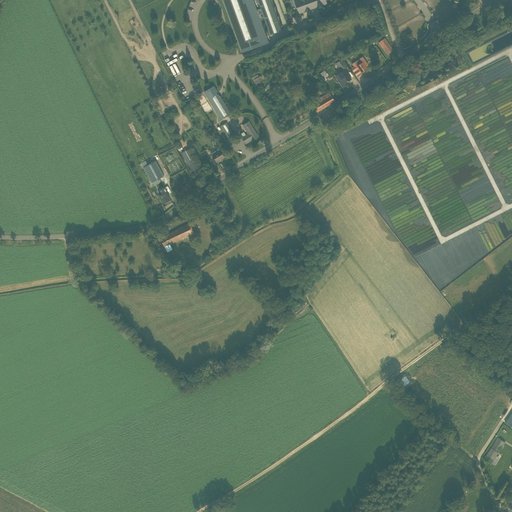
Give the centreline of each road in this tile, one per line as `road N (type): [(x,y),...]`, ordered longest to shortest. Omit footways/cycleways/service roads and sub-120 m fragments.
road 1 (unclassified): [(0,237),(157,224),(499,0)]
road 2 (track): [(316,118),(341,177),(299,216),(192,277),(72,283),(64,236)]
road 3 (track): [(201,511),(511,289)]
road 4 (track): [(511,205),(442,241),(379,117),(507,51)]
road 5 (track): [(444,84),(506,208)]
road 6 (unclassified): [(504,511),(477,461),(511,405)]
road 7 (track): [(477,461),(388,380)]
